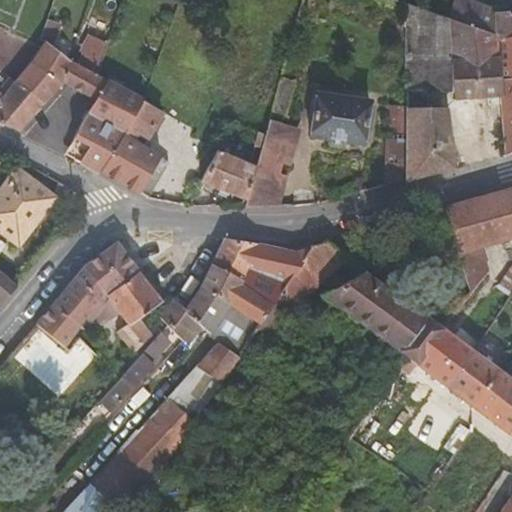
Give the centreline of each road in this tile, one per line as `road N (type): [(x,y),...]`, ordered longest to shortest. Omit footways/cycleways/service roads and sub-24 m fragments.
road 1 (secondary): [(511,169),(323,221),(112,218)]
road 2 (secondary): [(112,218),(70,245),(0,327)]
road 3 (residential): [(0,131),(97,183),(112,218)]
